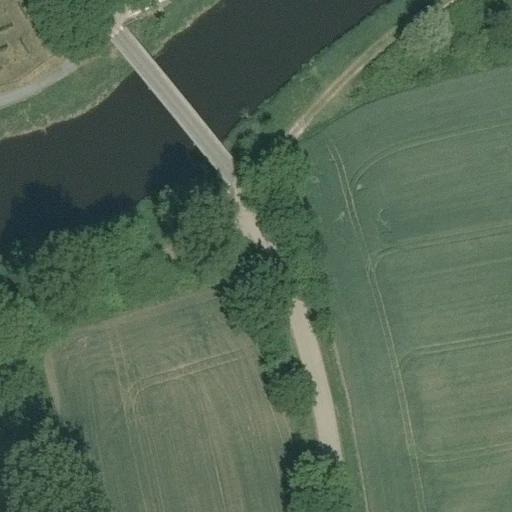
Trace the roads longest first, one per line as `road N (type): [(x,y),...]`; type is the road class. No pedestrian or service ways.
road 1 (unclassified): [(247,201),(309,344),(340,511)]
road 2 (track): [(247,201),(371,43),(447,0)]
road 3 (track): [(247,201),(186,254),(0,303)]
road 4 (residential): [(91,0),(247,201)]
